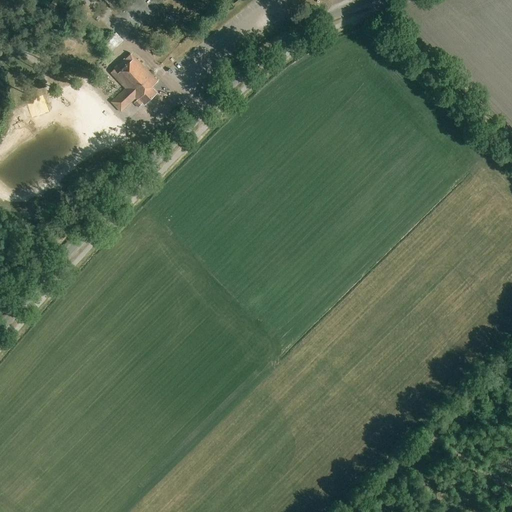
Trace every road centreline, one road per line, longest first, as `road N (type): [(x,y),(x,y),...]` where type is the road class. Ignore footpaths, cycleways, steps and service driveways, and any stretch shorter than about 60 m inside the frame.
road 1 (tertiary): [(0,331),(252,65),(368,0)]
road 2 (track): [(511,149),(373,0)]
road 3 (track): [(511,358),(406,460)]
